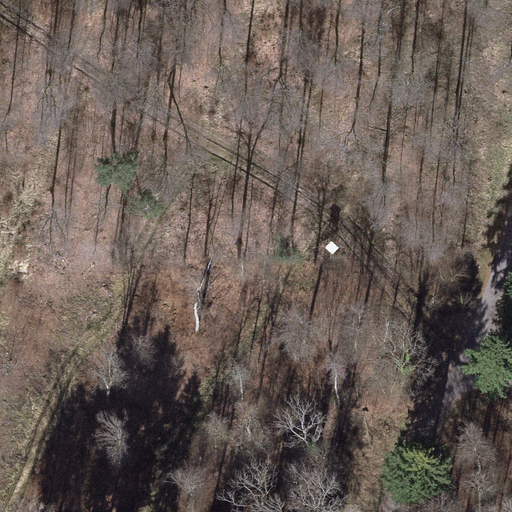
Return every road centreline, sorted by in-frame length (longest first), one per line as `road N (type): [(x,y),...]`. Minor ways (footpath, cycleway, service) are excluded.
road 1 (track): [(4,0),(472,343)]
road 2 (track): [(511,374),(472,343),(398,511)]
